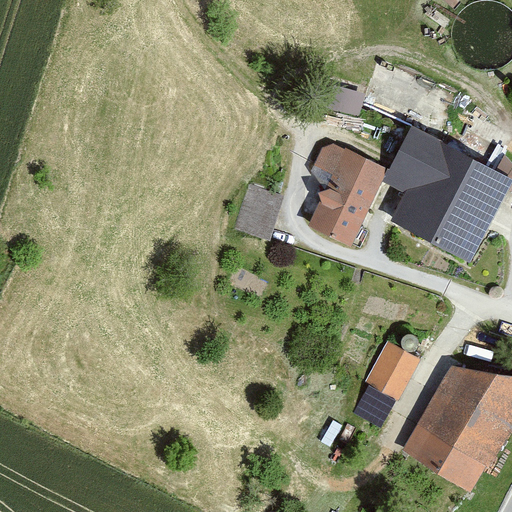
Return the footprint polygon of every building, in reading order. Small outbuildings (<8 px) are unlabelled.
[(358,114),(363,95),(321,84),(316,103),(358,114)] [(509,181),(414,132),(389,182),(410,193),(396,221),(470,258),(509,181)] [(385,172),(335,147),(325,150),(316,169),(336,178),(329,192),(321,194),(324,203),(313,225),(349,243),(385,172)] [(280,198),(251,188),(238,227),(267,238),(280,198)] [(417,361),(390,346),(370,382),(398,397),(417,361)] [(511,380),(456,372),(409,450),(471,487),(511,417),(511,380)] [(358,409),(385,420),(396,396),(369,384),(358,409)]
